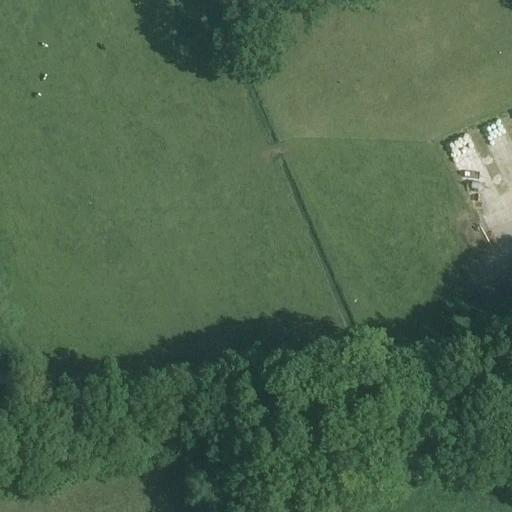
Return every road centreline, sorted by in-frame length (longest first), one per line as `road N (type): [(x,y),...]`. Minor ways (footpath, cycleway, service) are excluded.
road 1 (track): [(0,447),(197,412),(456,469),(511,473)]
road 2 (track): [(370,450),(511,365)]
